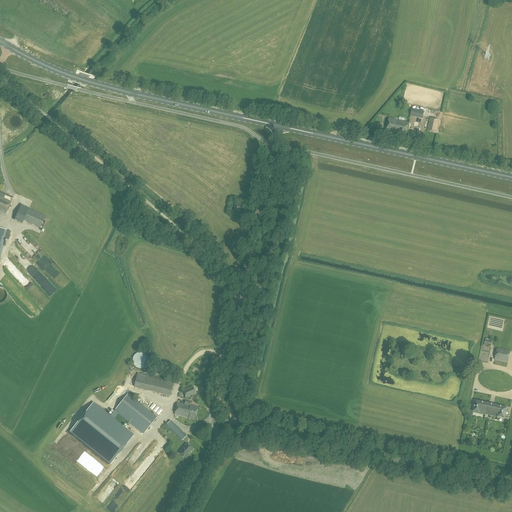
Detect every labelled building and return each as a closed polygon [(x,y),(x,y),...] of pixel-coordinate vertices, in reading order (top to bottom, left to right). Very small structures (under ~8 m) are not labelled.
[(424,111),(412,108),(410,116),(423,119),(424,111)] [(394,133),(406,136),(409,123),(397,120),(397,119),(389,118),(386,132),(394,134),(394,133)] [(428,132),(436,133),(439,120),(430,118),(428,132)] [(0,211),(6,214),(12,202),(4,198),(0,196),(0,211)] [(234,211),(244,213),(245,207),(239,205),(239,204),(236,203),(234,211)] [(14,220),(22,223),(23,220),(40,228),(45,217),(28,209),(29,208),(21,204),(14,220)] [(0,256),(0,255),(4,239),(9,240),(11,232),(6,230),(0,228),(0,256)] [(38,249),(32,253),(38,262),(45,258),(38,249)] [(20,281),(24,277),(7,257),(3,261),(20,281)] [(57,290),(49,282),(47,283),(49,285),(45,288),(51,295),(57,290)] [(495,360),(508,362),(510,351),(497,348),(495,360)] [(132,360),(132,361),(133,362),(133,363),(133,364),(134,364),(134,365),(135,366),(136,367),(137,367),(137,368),(138,368),(139,368),(140,368),(141,368),(142,368),(143,368),(144,368),(145,367),(146,366),(147,366),(147,365),(148,364),(148,363),(148,362),(149,362),(149,361),(149,360),(149,359),(149,358),(148,358),(148,357),(148,356),(147,356),(147,355),(146,355),(146,354),(145,354),(145,353),(144,353),(143,353),(143,352),(142,352),(141,352),(140,352),(139,352),(138,352),(137,353),(136,353),(135,354),(134,355),(134,356),(133,357),(133,358),(133,359),(132,360)] [(134,387),(170,396),(174,382),(137,373),(134,387)] [(183,389),(186,398),(196,395),(192,386),(183,389)] [(116,393),(110,400),(113,403),(119,396),(116,393)] [(128,394),(114,411),(110,416),(93,402),(69,432),(111,465),(134,435),(114,419),(118,414),(143,434),(157,417),(128,394)] [(188,418),(195,420),(198,407),(190,405),(190,402),(185,401),(184,405),(177,403),(174,415),(189,418),(188,418)] [(473,411),(489,415),(491,404),(475,401),(473,411)] [(159,415),(164,411),(155,403),(151,408),(159,415)] [(489,415),(505,418),(507,408),(491,404),(489,415)] [(172,430),(182,440),(186,436),(175,424),(175,425),(170,420),(167,424),(168,426),(171,429),(172,430)] [(179,453),(185,458),(193,449),(186,444),(179,453)] [(89,463),(88,464),(97,475),(102,470),(88,453),(80,460),(83,464),(87,461),(89,463)] [(126,461),(119,471),(125,475),(132,465),(126,461)]
